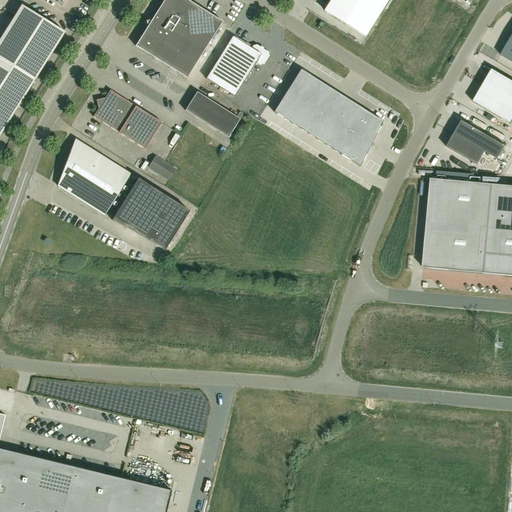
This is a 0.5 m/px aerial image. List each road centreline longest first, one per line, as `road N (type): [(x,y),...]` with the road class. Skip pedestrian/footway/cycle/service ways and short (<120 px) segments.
road 1 (unclassified): [(0,358),(326,385)]
road 2 (tertiary): [(0,246),(37,139),(123,0)]
road 3 (unclassified): [(254,0),(430,111)]
road 4 (unclassified): [(430,111),(351,293)]
road 5 (unclassified): [(326,385),(511,404)]
road 6 (unclassified): [(511,306),(351,293)]
road 7 (unclassified): [(499,0),(430,111)]
